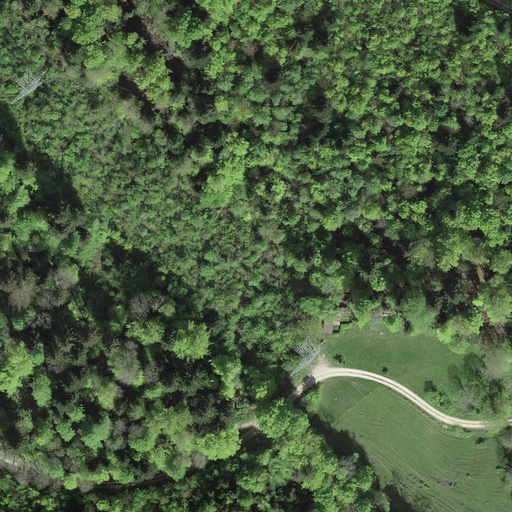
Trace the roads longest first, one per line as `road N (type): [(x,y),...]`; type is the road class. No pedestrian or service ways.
road 1 (track): [(261,426),(221,452),(128,483),(73,485),(0,459)]
road 2 (track): [(511,422),(458,422),(391,383),(344,371),(309,382),(269,418)]
road 3 (track): [(261,426),(313,432),(394,511)]
